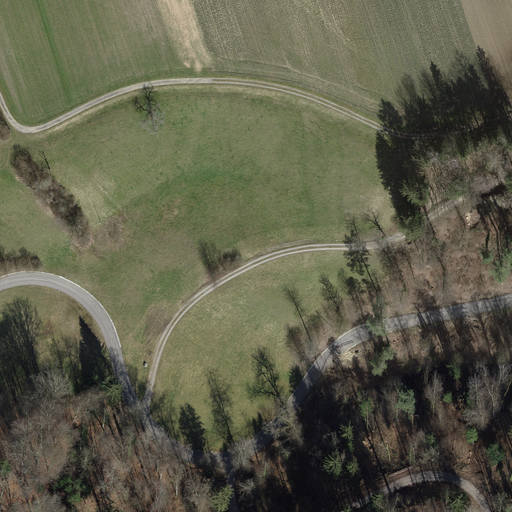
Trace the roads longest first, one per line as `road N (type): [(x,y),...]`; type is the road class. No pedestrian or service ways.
road 1 (track): [(0,92),(12,121),(38,130),(146,85),(212,81),(275,87),(405,139),(476,136),(511,124)]
road 2 (track): [(143,419),(168,329),(237,270),(276,253),(379,245),(459,196),(511,180)]
road 3 (tertiary): [(511,299),(400,320),(341,345),(272,439),(230,462)]
road 4 (tertiary): [(230,462),(172,446),(143,419),(125,393),(97,309),(78,291),(52,278),(0,283)]
road 5 (unclassified): [(346,511),(411,479),(444,477),(465,483),(485,511)]
